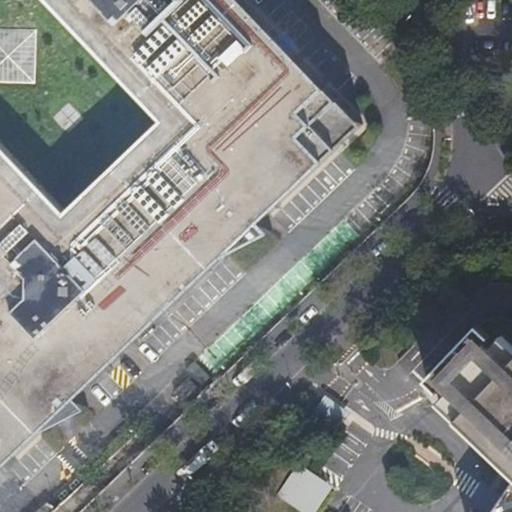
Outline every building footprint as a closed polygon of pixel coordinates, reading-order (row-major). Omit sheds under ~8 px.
[(93,409),(81,396),(227,257),(277,233),(264,221),(365,124),(245,0),(0,0),(0,475),(45,434),(93,409)] [(511,472),(511,346),(501,336),(493,344),(488,340),(490,337),(478,326),(427,379),(439,390),(442,387),(446,392),(438,401),(511,472)] [(88,390),(101,405),(129,379),(115,365),(88,390)] [(335,422),(342,408),(320,397),(313,411),(335,422)] [(275,496),(303,511),(314,511),(330,483),(293,463),(275,496)] [(511,511),(511,482),(499,502),(498,501),(497,501),(496,501),(495,501),(494,501),(493,501),(492,501),(492,502),(491,502),(491,503),(490,503),(490,504),(489,505),(489,506),(489,507),(489,508),(489,509),(489,510),(490,511),(491,511),(490,511),(511,511)]
